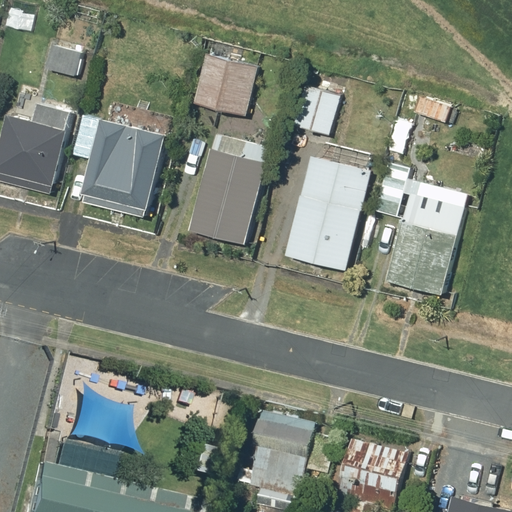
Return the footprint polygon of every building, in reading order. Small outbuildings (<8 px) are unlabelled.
[(85,52),(56,44),(50,66),(79,74),(85,52)] [(210,54),(199,102),(250,114),(261,66),(210,54)] [(309,85),(298,124),(333,134),(344,94),(309,85)] [(456,106),(424,96),(419,111),(451,121),(456,106)] [(113,103),(107,125),(86,118),(75,156),(97,162),(85,201),(152,220),(180,122),(148,113),(151,103),(138,99),(135,110),(113,103)] [(0,158),(0,168),(1,169),(0,172),(0,178),(55,192),(75,112),(35,102),(31,118),(11,113),(0,158)] [(401,121),(394,149),(406,153),(414,124),(401,121)] [(220,133),(195,229),(250,243),(275,146),(220,133)] [(315,155),(290,254),(351,270),(376,170),(371,169),(375,152),(330,141),(320,156),(315,155)] [(393,161),(380,208),(402,214),(415,167),(393,161)] [(392,280),(448,294),(469,206),(414,193),(392,280)] [(181,387),(176,399),(188,404),(193,391),(181,387)] [(264,470),(257,498),(298,509),(308,463),(331,469),(339,436),(316,431),(319,418),(265,405),(257,440),(262,441),(256,469),(264,470)] [(338,492),(357,497),(353,511),(394,511),(412,448),(354,432),(338,492)] [(214,444),(196,439),(193,451),(211,456),(214,444)] [(38,458),(25,511),(200,511),(204,495),(38,458)] [(511,511),(511,498),(461,485),(454,511),(511,511)]
